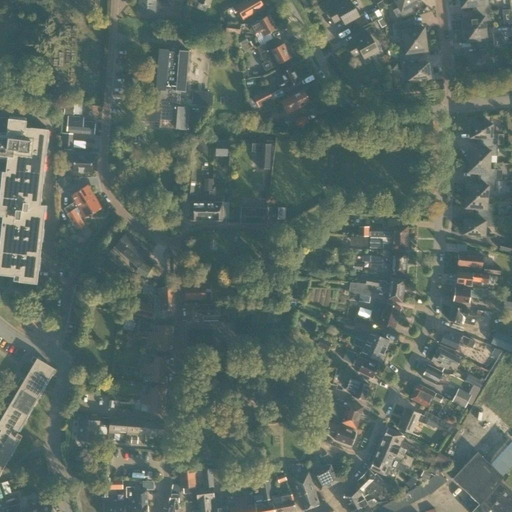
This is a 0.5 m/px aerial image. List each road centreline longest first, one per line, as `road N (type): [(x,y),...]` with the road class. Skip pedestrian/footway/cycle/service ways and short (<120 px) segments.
road 1 (residential): [(334,496),(367,450),(424,333),(439,218)]
road 2 (residential): [(173,246),(147,235),(104,185),(114,0)]
road 3 (residential): [(173,246),(200,228),(283,229),(325,205),(439,218)]
road 4 (unknown): [(0,127),(49,132),(60,143),(61,307),(53,356)]
road 5 (residential): [(157,511),(178,353),(173,246)]
road 6 (residential): [(284,0),(357,108),(450,108)]
road 7 (residential): [(68,511),(53,464),(61,362),(0,327)]
